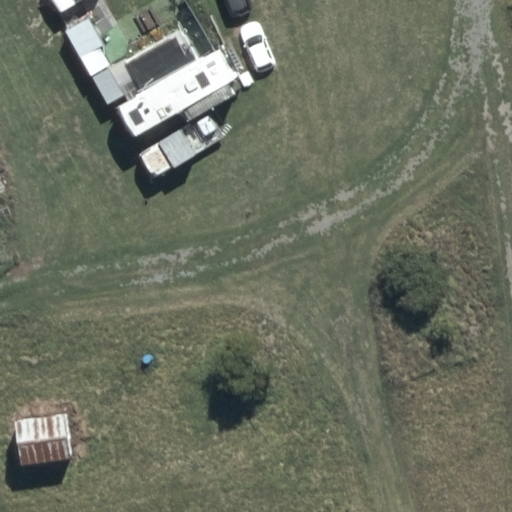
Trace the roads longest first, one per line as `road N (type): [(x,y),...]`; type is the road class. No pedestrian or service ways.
road 1 (track): [(0,302),(170,267),(358,195),(496,119)]
road 2 (track): [(511,261),(493,97),(468,0)]
